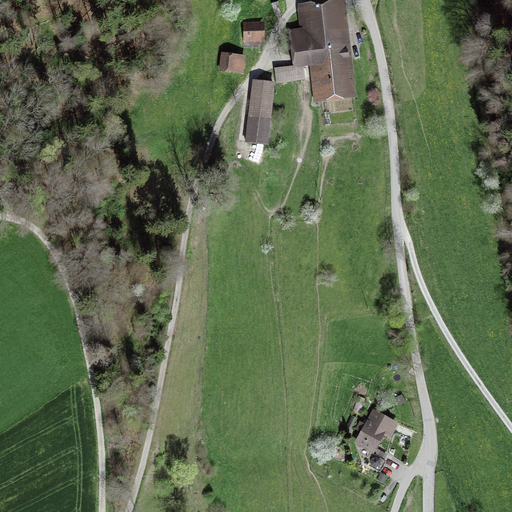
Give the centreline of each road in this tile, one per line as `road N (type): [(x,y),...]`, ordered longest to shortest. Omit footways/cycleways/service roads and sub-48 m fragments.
road 1 (track): [(128,511),(203,162),(223,115),(304,0)]
road 2 (track): [(0,215),(39,232),(73,294),(98,414),(102,511)]
road 3 (unclassified): [(398,226),(449,338),(511,428)]
road 4 (unclassified): [(365,0),(389,111),(398,226)]
road 5 (unclassified): [(398,226),(428,449)]
